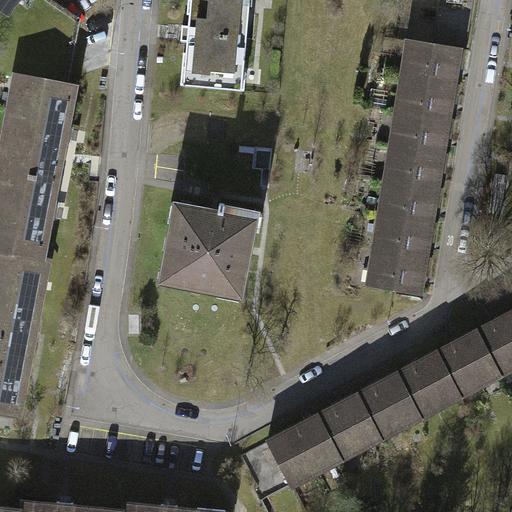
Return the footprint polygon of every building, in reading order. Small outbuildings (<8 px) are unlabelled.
[(0,0),(0,10),(3,13),(12,0),(0,0)] [(54,4),(47,0),(12,0),(3,13),(20,77),(68,85),(78,20),(54,4)] [(259,0),(200,0),(194,87),(252,91),(259,0)] [(422,65),(419,78),(464,86),(470,49),(421,41),(417,65),(422,65)] [(13,147),(10,164),(38,169),(36,177),(63,181),(70,144),(76,145),(79,129),(73,128),(80,87),(68,85),(20,77),(18,94),(24,95),(22,108),(15,107),(8,147),(13,147)] [(458,120),(464,86),(419,78),(414,77),(410,100),(415,101),(413,112),(458,120)] [(453,154),(458,120),(413,112),(407,112),(404,133),(410,134),(408,147),(453,154)] [(404,169),(402,181),(447,189),(453,154),(408,147),(401,145),(398,168),(404,169)] [(0,250),(7,252),(49,259),(56,219),(60,220),(63,206),(59,205),(63,181),(36,177),(38,169),(10,164),(7,180),(1,179),(0,184),(0,250)] [(509,175),(496,173),(488,220),(503,222),(509,175)] [(441,223),(447,189),(402,181),(396,180),(392,202),(397,203),(395,216),(441,223)] [(218,209),(175,200),(159,280),(243,296),(259,210),(219,202),(218,209)] [(392,238),(390,250),(435,258),(441,223),(395,216),(390,215),(386,237),(392,238)] [(429,296),(435,258),(390,250),(384,249),(381,271),(387,273),(385,285),(378,284),(378,287),(429,296)] [(54,260),(49,259),(7,252),(0,293),(0,412),(27,417),(54,260)] [(499,374),(511,367),(511,310),(496,318),(499,325),(479,335),(499,374)] [(459,345),(438,356),(459,395),(499,374),(479,335),(476,329),(456,340),(459,345)] [(420,415),(459,395),(438,356),(435,350),(417,359),(420,365),(399,376),(420,415)] [(379,387),(359,398),(379,436),(420,415),(399,376),(397,371),(377,382),(379,387)] [(339,457),(379,436),(359,398),(357,393),(336,404),(339,410),(320,420),(339,457)] [(289,482),(339,457),(320,420),(316,413),(309,417),(312,423),(289,435),(286,430),(267,440),(289,482)] [(21,500),(20,508),(19,511),(122,511),(123,509),(21,500)] [(123,502),(123,509),(122,511),(222,511),(222,510),(123,502)]
